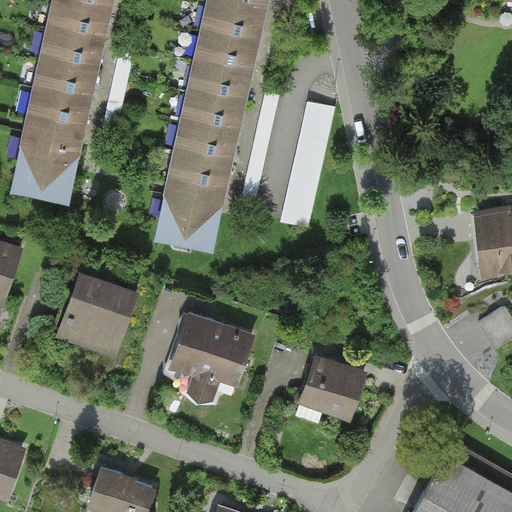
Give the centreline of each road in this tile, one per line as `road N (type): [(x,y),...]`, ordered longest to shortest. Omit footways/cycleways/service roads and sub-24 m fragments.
road 1 (residential): [(440,359),(392,260),(344,0)]
road 2 (residential): [(347,511),(0,383)]
road 3 (residential): [(440,359),(347,511)]
